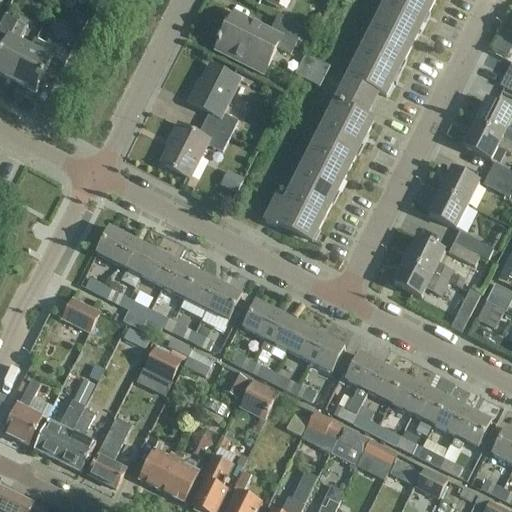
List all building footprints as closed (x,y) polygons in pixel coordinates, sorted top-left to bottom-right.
[(57,0),(56,3),(73,11),(78,0),(57,0)] [(257,0),(277,10),(281,0),(257,0)] [(395,0),(388,15),(420,32),(434,5),(424,0),(395,0)] [(388,15),(374,42),(406,59),(420,32),(388,15)] [(0,78),(14,85),(31,51),(20,45),(24,36),(28,28),(5,17),(0,27),(0,49),(3,51),(0,57),(0,78)] [(74,17),(70,24),(73,31),(80,35),(86,23),(74,17)] [(290,57),(302,34),(277,21),(270,35),(234,17),(215,53),(263,77),(277,50),(290,57)] [(511,44),(500,38),(493,53),(506,59),(511,46),(511,44)] [(36,41),(31,51),(14,85),(35,96),(50,68),(62,74),(74,52),(60,45),(50,40),(47,47),(36,41)] [(361,69),(393,85),(406,59),(374,42),(361,69)] [(319,90),(329,69),(305,57),(295,77),(319,90)] [(209,116),(204,127),(230,140),(238,124),(222,116),(239,82),(213,69),(200,93),(196,91),(188,106),(209,116)] [(361,69),(347,96),(372,108),(378,96),(385,100),(393,85),(361,69)] [(511,94),(511,81),(506,78),(500,89),(511,94)] [(333,123),(365,139),(373,125),(365,121),(372,108),(347,96),(333,123)] [(474,127),(511,146),(511,131),(508,129),(511,121),(511,117),(486,104),(474,127)] [(333,123),(320,150),(352,166),(365,139),(333,123)] [(230,140),(204,127),(198,137),(178,127),(170,142),(174,144),(162,168),(189,182),(207,148),(222,156),(230,140)] [(511,146),(474,127),(463,150),(491,164),(497,150),(511,157),(511,146)] [(320,150),(306,177),(338,193),(352,166),(320,150)] [(511,175),(494,166),(488,177),(511,189),(511,175)] [(451,172),(440,196),(468,210),(479,187),(451,172)] [(245,181),(228,173),(221,188),(238,196),(245,181)] [(306,177),(292,203),(325,220),(338,193),(306,177)] [(509,201),(511,195),(511,189),(488,177),(483,188),(509,201)] [(468,210),(440,196),(428,218),(456,233),(468,210)] [(325,220),(292,203),(290,209),(276,201),(264,224),(276,230),(277,228),(311,246),(325,220)] [(119,269),(132,243),(109,231),(96,258),(119,269)] [(459,235),(454,246),(489,263),(494,253),(459,235)] [(417,242),(405,265),(449,287),(450,285),(454,277),(454,276),(438,268),(444,256),(417,242)] [(154,254),(132,243),(119,269),(140,280),(154,254)] [(489,263),(454,246),(448,257),(474,270),(480,259),(489,264),(489,263)] [(154,254),(140,280),(162,291),(176,265),(154,254)] [(511,273),(511,262),(508,261),(499,279),(507,283),(511,273)] [(198,276),(176,265),(162,291),(184,302),(198,276)] [(449,287),(405,265),(394,288),(421,302),(426,292),(443,300),(449,287)] [(184,302),(206,313),(219,287),(198,276),(184,302)] [(454,277),(450,285),(462,292),(467,283),(454,277)] [(103,300),(107,291),(90,281),(85,291),(103,300)] [(109,291),(107,291),(103,300),(124,311),(129,302),(121,298),(125,291),(113,284),(109,291)] [(242,299),(219,287),(206,313),(229,325),(240,303),(242,299)] [(486,305),(494,309),(503,292),(495,288),(486,305)] [(467,325),(480,299),(469,293),(456,319),(467,325)] [(129,302),(124,311),(129,314),(136,317),(146,323),(151,313),(129,302)] [(240,303),(229,325),(234,328),(245,306),(240,303)] [(90,334),(99,316),(76,305),(67,322),(90,334)] [(494,309),(486,305),(477,323),(485,327),(494,309)] [(265,343),(278,317),(256,306),(243,332),(265,343)] [(173,324),(151,313),(146,323),(147,323),(142,333),(158,341),(162,331),(168,334),(173,324)] [(129,314),(123,325),(141,335),(142,333),(147,323),(146,323),(136,317),(129,314)] [(265,343),(261,351),(271,356),(275,348),(287,355),(301,328),(278,317),(265,343)] [(173,324),(168,334),(190,345),(195,335),(173,324)] [(287,355),(310,366),(323,340),(301,328),(287,355)] [(150,342),(129,332),(125,341),(145,351),(150,342)] [(214,345),(195,335),(190,345),(209,354),(214,345)] [(345,351),(323,340),(310,366),(332,377),(345,351)] [(188,361),(210,371),(213,364),(193,354),(171,343),(168,350),(188,361)] [(170,385),(180,365),(155,352),(145,372),(170,385)] [(231,365),(249,374),(254,365),(236,356),(231,365)] [(357,417),(368,396),(381,370),(359,358),(346,384),(359,391),(347,413),(338,409),(334,418),(352,427),(357,417)] [(210,371),(188,361),(184,370),(205,380),(210,371)] [(249,374),(272,386),(276,376),(254,365),(249,374)] [(368,396),(391,407),(404,381),(381,370),(368,396)] [(239,402),(248,382),(236,375),(226,395),(239,402)] [(272,386),(294,397),(299,388),(276,376),(272,386)] [(391,407),(413,418),(426,392),(404,381),(391,407)] [(27,414),(40,388),(31,383),(3,437),(27,449),(41,421),(27,414)] [(265,424),(278,397),(253,384),(240,412),(265,424)] [(299,388),(294,397),(312,407),(317,397),(299,388)] [(436,430),(449,404),(426,392),(413,418),(436,430)] [(34,452),(57,464),(85,410),(73,403),(60,430),(48,424),(34,452)] [(449,404),(436,430),(455,440),(468,414),(449,404)] [(85,410),(57,464),(80,475),(94,447),(82,441),(94,418),(84,414),(86,410),(85,410)] [(455,440),(451,449),(454,451),(460,454),(461,453),(465,444),(478,451),(491,425),(472,416),(468,414),(455,440)] [(338,439),(343,429),(315,415),(307,430),(326,440),(328,435),(338,439)] [(295,416),(287,432),(301,440),(309,424),(295,416)] [(357,417),(352,427),(375,439),(380,429),(357,417)] [(114,425),(107,441),(88,479),(115,492),(125,472),(109,464),(118,446),(119,447),(127,431),(114,425)] [(183,434),(188,446),(204,440),(199,428),(183,434)] [(375,439),(397,450),(402,440),(380,429),(375,439)] [(363,458),(362,457),(369,443),(351,434),(343,430),(336,445),(330,457),(351,467),(350,470),(355,473),(363,458)] [(511,468),(511,435),(505,432),(492,458),(511,468)] [(446,460),(451,449),(419,434),(414,445),(446,460)] [(222,438),(217,449),(226,453),(231,442),(232,443),(235,439),(227,435),(225,440),(222,438)] [(402,440),(397,450),(419,462),(424,452),(402,440)] [(398,457),(375,446),(370,443),(364,455),(392,469),(398,457)] [(138,484),(161,495),(180,456),(176,454),(174,458),(170,456),(168,460),(158,455),(162,447),(158,445),(138,484)] [(424,452),(419,462),(426,465),(443,474),(448,464),(444,462),(424,452)] [(184,458),(180,456),(161,495),(184,506),(204,466),(200,463),(198,466),(188,461),(187,464),(183,462),(184,458)] [(221,490),(226,481),(229,482),(236,468),(213,457),(201,481),(205,483),(192,510),(195,511),(218,511),(228,493),(221,490)] [(448,464),(443,474),(458,481),(463,471),(448,464)] [(413,487),(420,471),(409,466),(401,481),(413,487)] [(439,503),(448,483),(425,472),(415,491),(439,503)] [(259,511),(263,506),(244,497),(252,480),(242,475),(234,493),(237,494),(228,511),(259,511)] [(498,501),(503,491),(488,483),(485,482),(481,492),(498,501)] [(337,511),(340,508),(339,507),(345,495),(331,488),(325,501),(329,503),(325,511),(322,510),(321,511),(337,511)] [(29,511),(32,507),(0,490),(0,511),(29,511)] [(463,491),(460,499),(472,505),(476,497),(463,491)] [(503,491),(498,501),(511,508),(511,495),(507,493),(503,491)] [(303,511),(305,509),(309,501),(296,494),(292,503),(289,501),(283,511),(303,511)] [(479,499),(475,506),(485,511),(488,503),(479,499)]
